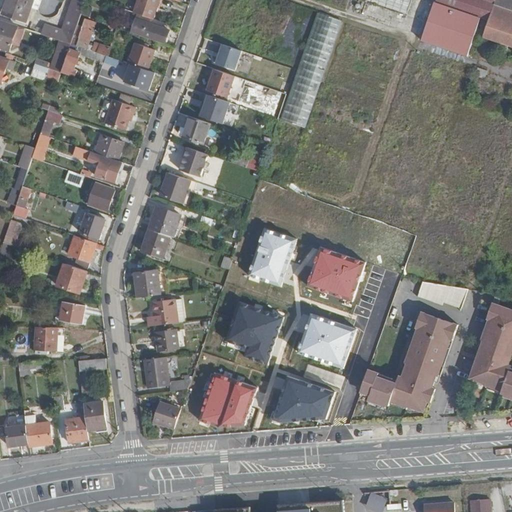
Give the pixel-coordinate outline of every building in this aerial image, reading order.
[(6,0),(2,13),(26,22),(32,7),(34,0),(6,0)] [(38,0),(34,0),(32,7),(39,9),(42,1),(38,0)] [(159,0),(137,0),(133,12),(154,18),(159,0)] [(362,0),(407,13),(411,0),(362,0)] [(511,49),(511,0),(432,0),(420,42),(469,57),(475,38),(511,49)] [(54,26),(50,37),(60,40),(72,44),(78,24),(81,15),(71,11),(64,29),(54,26)] [(281,120),(306,127),(340,19),(315,11),(281,120)] [(15,24),(0,19),(0,46),(7,49),(15,24)] [(106,55),(109,56),(111,48),(95,43),(94,45),(89,44),(96,21),(86,19),(83,26),(78,24),(72,44),(106,55)] [(143,36),(154,40),(155,38),(166,42),(170,30),(147,22),(143,36)] [(126,30),(112,25),(110,32),(116,34),(115,37),(123,40),(126,30)] [(72,44),(60,40),(54,58),(62,61),(65,52),(68,53),(70,48),(72,44)] [(148,67),(154,49),(132,42),(126,60),(148,67)] [(246,51),(222,43),(215,65),(239,73),(246,51)] [(106,55),(72,44),(70,48),(80,51),(80,52),(104,61),(106,55)] [(68,53),(62,72),(79,78),(81,69),(75,67),(80,52),(80,51),(70,48),(68,53)] [(17,57),(10,54),(9,60),(0,57),(0,82),(1,83),(6,69),(13,71),(17,57)] [(51,68),(36,63),(31,76),(46,81),(51,68)] [(131,64),(125,82),(150,90),(156,72),(131,64)] [(474,76),(484,79),(487,71),(477,68),(474,76)] [(237,77),(213,69),(206,91),(230,99),(237,77)] [(231,102),(207,94),(200,116),(224,124),(231,102)] [(132,114),(134,115),(137,106),(114,99),(106,123),(127,130),(130,119),(132,114)] [(63,115),(49,110),(41,133),(49,137),(54,121),(60,123),(63,115)] [(204,144),(211,123),(191,117),(184,137),(204,144)] [(49,137),(41,133),(36,148),(33,157),(43,160),(51,137),(49,137)] [(105,155),(110,157),(118,160),(124,143),(102,135),(96,152),(105,155)] [(33,157),(36,148),(29,146),(24,160),(21,160),(20,166),(29,169),(33,157)] [(116,181),(122,161),(118,160),(110,157),(105,155),(96,152),(77,146),(74,155),(99,164),(96,175),(105,178),(116,181)] [(201,177),(210,154),(190,147),(182,169),(201,177)] [(232,162),(247,167),(250,159),(235,153),(232,162)] [(184,202),(192,179),(169,171),(162,194),(184,202)] [(21,174),(16,189),(21,190),(23,186),(27,176),(21,174)] [(89,204),(108,210),(116,190),(97,183),(89,204)] [(25,208),(31,188),(23,186),(21,190),(17,205),(25,208)] [(76,213),(78,206),(66,201),(63,209),(76,213)] [(170,234),(172,235),(180,213),(157,205),(149,227),(170,234)] [(80,237),(97,243),(106,219),(88,213),(80,237)] [(208,225),(211,219),(200,215),(198,221),(208,225)] [(3,243),(18,247),(23,223),(8,220),(3,243)] [(170,234),(149,227),(141,250),(162,257),(170,234)] [(298,239),(265,228),(250,275),(282,285),(298,239)] [(89,268),(97,243),(80,237),(76,235),(69,254),(78,257),(76,263),(89,268)] [(366,262),(321,247),(319,253),(308,287),(353,302),(366,262)] [(229,270),(233,259),(225,257),(222,267),(229,270)] [(80,292),(88,270),(66,263),(58,285),(80,292)] [(139,295),(161,293),(159,268),(136,271),(139,295)] [(468,288),(423,280),(418,295),(443,304),(444,300),(462,307),(468,288)] [(149,316),(150,325),(179,322),(177,299),(155,301),(157,315),(149,316)] [(61,320),(82,324),(86,306),(65,302),(61,320)] [(283,315),(243,302),(231,340),(248,345),(245,357),(268,364),(283,315)] [(511,371),(510,370),(509,372),(506,371),(511,357),(511,308),(493,302),(478,346),(482,347),(471,377),(503,388),(502,392),(511,395),(511,371)] [(369,368),(362,391),(371,394),(370,398),(390,405),(392,399),(417,408),(418,405),(425,408),(436,375),(441,376),(459,324),(422,311),(404,363),(407,364),(400,383),(378,376),(380,372),(369,368)] [(358,328),(311,312),(298,354),(345,369),(358,328)] [(58,328),(37,327),(36,353),(56,354),(58,328)] [(160,350),(181,348),(179,328),(158,331),(160,350)] [(149,387),(171,385),(170,382),(168,356),(146,358),(149,387)] [(81,371),(111,368),(109,357),(80,361),(81,371)] [(19,361),(20,371),(37,368),(36,361),(19,361)] [(258,387),(214,373),(198,421),(219,427),(245,425),(258,387)] [(336,391),(289,376),(274,421),(281,423),(327,419),(336,391)] [(171,385),(171,391),(189,389),(192,381),(170,382),(171,385)] [(54,398),(56,412),(65,410),(64,397),(54,398)] [(154,421),(175,428),(182,408),(160,400),(154,421)] [(79,413),(87,413),(86,404),(85,401),(78,402),(79,413)] [(87,413),(87,417),(89,430),(107,428),(104,402),(86,404),(87,413)] [(29,442),(30,446),(54,443),(51,424),(36,425),(35,416),(26,418),(27,423),(29,442)] [(71,442),(90,440),(89,430),(87,417),(68,419),(71,442)] [(10,444),(29,442),(27,423),(8,425),(10,444)] [(366,511),(384,511),(385,494),(367,493),(366,511)] [(490,511),(490,500),(470,502),(471,511),(490,511)] [(277,511),(249,511),(250,508),(213,510),(213,511),(344,511),(343,501),(277,506),(277,511)] [(424,511),(453,511),(453,503),(424,506),(424,511)]
